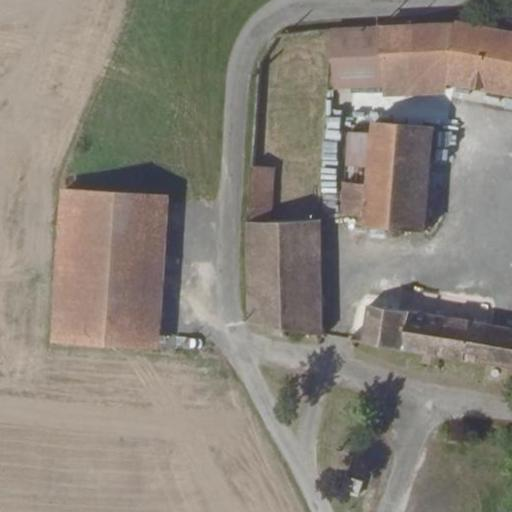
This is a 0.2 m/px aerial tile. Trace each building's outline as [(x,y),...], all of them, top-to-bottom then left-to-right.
[(457,28),(450,82),(511,92),(511,40),(504,40),(496,26),(457,28)] [(389,31),(387,88),(388,101),(446,102),(450,82),(457,28),(389,31)] [(389,31),(339,33),(337,86),(387,88),(389,31)] [(346,187),(342,216),(346,216),(346,226),(420,232),(428,164),(436,164),(439,131),(377,126),(374,139),(351,136),(347,169),(371,173),(370,190),(346,187)] [(275,172),(253,172),(249,234),(248,327),(316,337),(319,229),(274,226),(275,172)] [(62,192),(51,343),(154,350),(167,201),(62,192)] [(353,306),(349,342),(476,362),(511,366),(511,329),(460,321),(353,306)] [(354,463),(349,481),(358,485),(365,465),(354,463)] [(327,478),(323,490),(338,495),(342,484),(327,478)]
